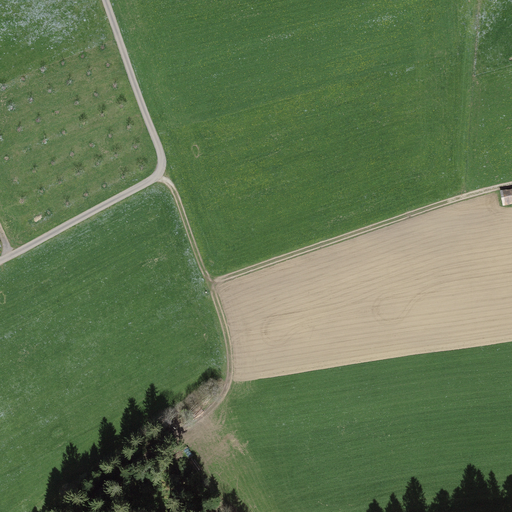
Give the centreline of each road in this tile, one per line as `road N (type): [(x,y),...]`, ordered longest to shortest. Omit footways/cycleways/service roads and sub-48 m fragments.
road 1 (track): [(156,176),(173,189),(209,285),(511,185)]
road 2 (track): [(104,0),(158,145),(159,172),(0,260)]
